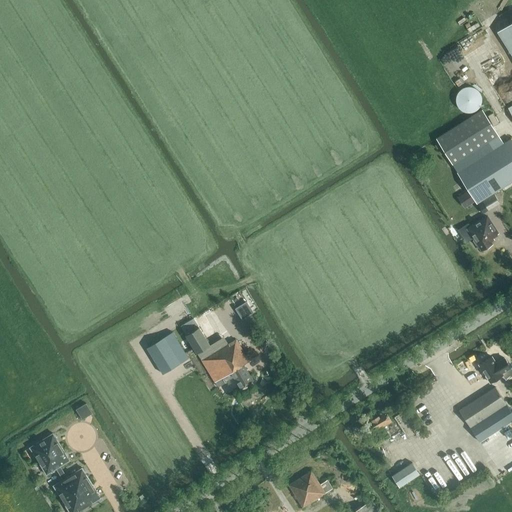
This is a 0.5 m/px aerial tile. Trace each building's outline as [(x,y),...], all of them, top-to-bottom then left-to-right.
[(511,22),(499,31),(511,50),(511,22)] [(481,100),(481,97),(480,95),(479,93),(478,91),(476,89),(473,88),(471,87),(468,87),(464,87),(461,88),(459,90),(457,92),(456,94),(455,97),(455,100),(455,103),(456,105),(458,109),(460,111),(462,112),(465,113),(467,113),(470,113),(473,112),(476,111),(477,109),(479,107),(480,105),(481,102),(481,100)] [(482,109),(436,138),(452,164),(458,172),(504,143),(498,134),(482,109)] [(458,172),(457,172),(468,190),(475,201),(477,204),(482,201),(511,181),(511,139),(511,138),(504,143),(458,172)] [(468,190),(461,195),(468,205),(475,201),(468,190)] [(482,201),(477,204),(484,214),(489,211),(482,201)] [(469,223),(459,229),(461,232),(467,243),(473,239),(473,241),(476,245),(478,246),(479,245),(482,250),(492,244),(490,241),(494,239),(493,237),(498,233),(487,216),(471,226),(469,223)] [(242,319),(254,312),(247,301),(236,308),(242,319)] [(186,334),(199,326),(194,318),(181,326),(186,334)] [(186,334),(186,335),(197,353),(211,345),(199,326),(186,334)] [(163,374),(180,363),(164,337),(147,348),(163,374)] [(228,344),(201,360),(215,382),(222,377),(225,383),(234,377),(241,387),(253,380),(243,364),(249,361),(236,339),(228,344)] [(502,373),(510,367),(504,357),(494,363),(491,357),(479,365),(487,377),(491,382),(503,374),(502,373)] [(459,410),(470,427),(480,442),(511,421),(511,412),(495,387),(468,405),(459,410)] [(86,403),(76,409),(82,419),(93,413),(86,403)] [(371,434),(393,422),(387,412),(366,424),(371,434)] [(53,433),(30,447),(47,474),(56,469),(63,480),(53,486),(69,511),(79,511),(101,498),(82,468),(67,477),(60,466),(70,460),(53,433)] [(412,462),(392,476),(400,487),(420,474),(412,462)] [(289,485),(303,507),(326,493),(326,492),(332,488),(327,480),(320,484),(311,471),(289,485)] [(382,511),(374,499),(352,511),(382,511)]
